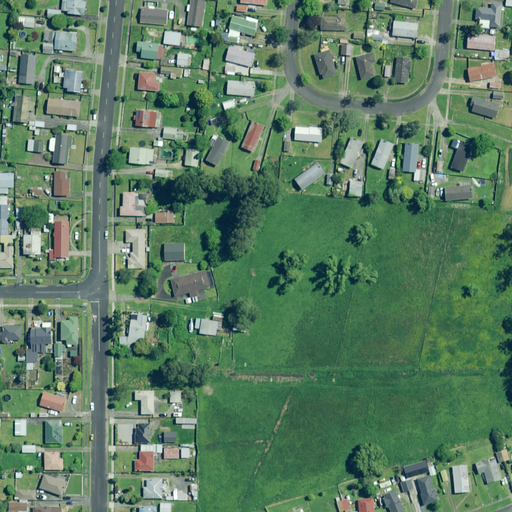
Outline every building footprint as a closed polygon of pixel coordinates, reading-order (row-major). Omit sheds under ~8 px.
[(81,0),(62,0),(62,10),(68,11),(67,13),(84,15),(86,1),(82,1),(81,0)] [(205,1),(197,0),(189,0),(189,5),(187,5),(186,11),(188,12),(186,25),(201,27),(205,1)] [(390,0),(390,3),(416,9),(418,0),(417,0),(390,0)] [(501,11),(504,11),(504,7),(501,7),(502,4),(491,3),(491,8),(476,7),(475,19),(479,20),(479,28),(489,29),(489,27),(500,28),(501,11)] [(166,25),(167,10),(155,9),(155,6),(148,6),(148,9),(141,8),(140,23),(166,25)] [(61,10),(48,9),(47,18),(60,19),(61,10)] [(335,16),(320,16),(320,20),(319,20),(319,23),(320,23),(320,30),(348,30),(348,22),(345,22),(345,17),(344,17),(344,15),(335,15),(335,16)] [(19,16),(18,26),(23,26),(23,27),(33,28),(34,18),(19,16)] [(242,33),(242,35),(245,36),(246,34),(254,36),(258,23),(233,16),(229,29),(242,33)] [(418,24),(393,21),(393,27),(391,27),(390,30),(392,30),(392,36),(416,38),(418,24)] [(56,32),(54,49),(76,51),(77,33),(56,32)] [(165,32),(164,44),(179,45),(180,33),(165,32)] [(229,33),(221,32),(220,41),(238,43),(238,38),(229,36),(229,33)] [(495,36),(468,34),(467,48),(494,50),(495,36)] [(160,59),(162,44),(150,43),(150,41),(145,41),(145,42),(137,41),(136,52),(141,52),(140,58),(157,60),(157,59),(160,59)] [(53,45),(43,44),(43,51),(53,52),(53,45)] [(255,54),(229,47),(225,60),(251,67),(255,54)] [(509,61),(510,51),(506,50),(506,49),(503,49),(503,50),(498,50),(498,60),(509,61)] [(317,74),(319,73),(320,75),(322,74),(323,79),(337,75),(330,50),(314,55),(315,59),(313,59),(314,63),(316,62),(319,71),(317,71),(317,74)] [(177,65),(177,67),(179,67),(180,65),(188,65),(188,59),(191,59),(191,54),(177,53),(177,65)] [(376,62),(374,53),(355,57),(361,80),(374,76),(371,63),(376,62)] [(37,55),(21,54),(18,83),(34,85),(37,55)] [(408,71),(411,72),(412,61),(411,61),(411,58),(396,57),(394,82),(407,83),(408,71)] [(210,60),(204,59),(203,65),(199,64),(199,68),(203,68),(203,69),(209,70),(210,60)] [(496,77),(493,64),(467,69),(469,82),(496,77)] [(168,77),(168,74),(171,75),(176,76),(176,77),(181,77),(182,68),(161,66),(160,74),(165,74),(165,76),(168,77)] [(84,84),(81,83),(82,71),(65,69),(63,88),(67,88),(67,91),(80,92),(81,88),(84,88),(84,84)] [(160,83),(158,83),(155,79),(155,73),(139,71),(138,90),(159,91),(160,83)] [(255,83),(228,81),(226,94),(254,97),(255,83)] [(500,88),(500,83),(497,83),(498,81),(490,81),(489,87),(490,87),(490,89),(496,89),(496,88),(500,88)] [(16,95),(12,121),(27,123),(28,111),(34,112),(35,102),(30,101),(30,97),(16,95)] [(500,104),(472,96),(470,105),(473,106),(471,111),(496,119),(500,104)] [(79,117),(80,102),(79,102),(79,100),(75,99),(75,101),(63,100),(64,98),(57,98),(56,99),(48,99),(47,113),(79,117)] [(223,103),(225,109),(234,107),(232,101),(223,103)] [(161,111),(137,109),(136,115),(134,115),(133,120),(136,120),(135,126),(160,128),(161,111)] [(221,122),(219,116),(210,118),(211,125),(221,122)] [(265,127),(252,121),(241,147),(253,152),(260,135),(261,136),(265,127)] [(322,142),(323,127),(309,126),(309,128),(295,127),(294,140),(322,142)] [(182,142),(183,132),(176,131),(177,129),(164,128),(164,132),(163,132),(163,138),(175,139),(175,141),(182,142)] [(52,138),(50,139),(49,149),(51,151),(54,151),(52,163),(68,164),(69,148),(71,148),(71,149),(76,149),(76,146),(72,145),(73,136),(55,134),(55,138),(52,138)] [(153,141),(153,146),(158,146),(158,147),(163,147),(163,141),(162,141),(163,137),(158,137),(158,141),(153,141)] [(229,143),(217,137),(205,161),(217,166),(229,143)] [(359,157),(361,152),(360,152),(363,143),(358,140),(358,139),(357,139),(357,138),(356,138),(355,138),(354,138),(353,138),(351,137),(340,163),(352,168),(357,157),(359,157)] [(27,149),(27,151),(43,152),(44,141),(34,141),(34,140),(28,139),(28,141),(25,141),(24,149),(27,149)] [(394,144),(381,139),(371,164),(383,170),(394,144)] [(472,145),(453,139),(450,147),(457,149),(451,167),(463,172),(472,145)] [(419,144),(405,143),(402,171),(416,173),(419,144)] [(129,163),(155,165),(155,158),(157,158),(157,155),(153,154),(153,149),(130,148),(129,163)] [(200,150),(186,149),(184,165),(198,167),(200,150)] [(252,169),(260,171),(261,167),(259,166),(261,161),(255,160),(252,169)] [(325,173),(318,162),(294,179),(302,190),(325,173)] [(169,170),(156,169),(155,177),(168,179),(169,170)] [(69,171),(54,171),(54,195),(69,195),(69,180),(68,180),(69,171)] [(0,193),(8,194),(8,188),(13,188),(14,174),(0,173),(0,193)] [(362,182),(350,180),(349,195),(361,197),(362,182)] [(472,199),(471,186),(465,186),(464,183),(459,183),(459,186),(445,187),(445,201),(472,199)] [(145,216),(146,207),(138,207),(138,208),(134,208),(135,193),(123,192),(123,206),(120,206),(120,215),(145,216)] [(148,201),(148,195),(141,195),(141,196),(139,196),(139,205),(146,205),(146,201),(148,201)] [(8,211),(10,211),(10,208),(8,208),(8,204),(7,204),(7,197),(0,196),(0,235),(1,235),(1,242),(4,243),(8,243),(12,243),(13,235),(8,235),(8,211)] [(24,209),(16,208),(16,219),(24,219),(24,209)] [(168,223),(174,223),(174,211),(167,210),(167,213),(156,213),(155,223),(168,223)] [(69,222),(55,221),(55,233),(53,233),(53,237),(54,237),(54,249),(50,249),(49,260),(55,260),(55,257),(68,258),(69,222)] [(128,268),(145,268),(145,255),(146,255),(146,253),(145,253),(145,230),(126,230),(126,242),(133,242),(133,252),(131,252),(131,258),(128,258),(128,268)] [(35,256),(35,254),(40,254),(40,245),(40,232),(31,232),(31,235),(23,235),(23,254),(29,254),(29,256),(35,256)] [(8,243),(4,243),(4,252),(0,251),(0,267),(13,268),(13,247),(8,247),(8,243)] [(183,261),(184,244),(164,244),(164,261),(183,261)] [(214,285),(210,271),(205,272),(205,271),(171,280),(175,296),(190,293),(191,297),(192,297),(193,303),(198,302),(196,296),(197,296),(196,291),(209,288),(209,286),(214,285)] [(137,321),(131,320),(130,328),(128,328),(127,333),(129,333),(127,345),(142,348),(147,316),(138,314),(137,321)] [(207,334),(207,337),(213,338),(213,335),(217,335),(217,330),(221,330),(222,322),(223,322),(224,316),(214,314),(213,321),(201,319),(199,333),(207,334)] [(61,340),(66,340),(66,345),(67,345),(67,347),(72,347),(72,345),(78,345),(78,318),(70,318),(70,321),(61,321),(61,340)] [(52,336),(50,336),(50,332),(51,332),(51,323),(43,323),(43,327),(30,327),(30,344),(32,344),(31,349),(30,349),(30,350),(26,350),(26,370),(33,370),(33,363),(37,363),(37,352),(45,352),(45,344),(52,344),(52,336)] [(21,340),(22,327),(3,326),(2,336),(1,336),(1,339),(2,339),(2,343),(8,343),(9,340),(21,340)] [(54,362),(62,363),(62,357),(61,357),(62,351),(66,352),(66,346),(62,346),(62,344),(54,344),(54,357),(55,357),(54,362)] [(177,405),(181,405),(181,390),(175,390),(175,392),(170,392),(170,403),(177,403),(177,405)] [(62,412),(67,399),(64,398),(65,394),(58,391),(56,396),(44,392),(40,405),(62,412)] [(154,415),(154,391),(135,391),(135,400),(141,400),(141,415),(154,415)] [(26,436),(27,418),(21,418),(21,420),(15,420),(15,435),(26,436)] [(59,427),(59,421),(46,420),(45,443),(62,443),(62,427),(59,427)] [(150,424),(138,424),(138,427),(136,427),(136,433),(135,433),(135,443),(150,443),(150,424)] [(176,442),(176,431),(169,431),(169,432),(164,432),(164,442),(176,442)] [(134,470),(153,471),(154,456),(154,445),(142,445),(141,451),(140,451),(139,459),(135,459),(134,470)] [(190,448),(181,448),(181,458),(190,458),(190,448)] [(179,449),(177,449),(164,449),(164,459),(179,459),(179,449)] [(501,452),(504,461),(510,459),(507,450),(501,452)] [(63,470),(63,458),(62,458),(60,458),(60,459),(59,459),(59,452),(45,452),(45,470),(63,470)] [(436,474),(431,457),(425,459),(430,476),(436,474)] [(502,480),(495,458),(476,463),(479,474),(484,472),(487,484),(502,480)] [(469,492),(467,465),(452,466),(454,493),(469,492)] [(66,482),(44,475),(39,488),(62,496),(66,482)] [(433,489),(429,476),(417,479),(421,493),(420,494),(423,505),(439,501),(436,488),(433,489)] [(164,479),(141,478),(143,489),(138,488),(138,501),(162,501),(164,479)] [(414,489),(411,479),(400,482),(404,493),(414,489)] [(36,492),(14,491),(13,500),(35,500),(36,492)] [(405,511),(396,491),(382,497),(387,507),(388,507),(390,511),(405,511)] [(370,498),(369,492),(359,493),(360,499),(358,500),(359,511),(373,511),(372,498),(370,498)] [(336,498),(339,511),(344,511),(345,511),(344,511),(350,509),(347,499),(350,499),(349,494),(336,498)] [(9,503),(9,511),(18,511),(17,511),(26,511),(27,503),(9,503)] [(170,511),(171,503),(158,503),(158,507),(160,507),(160,511),(170,511)]
